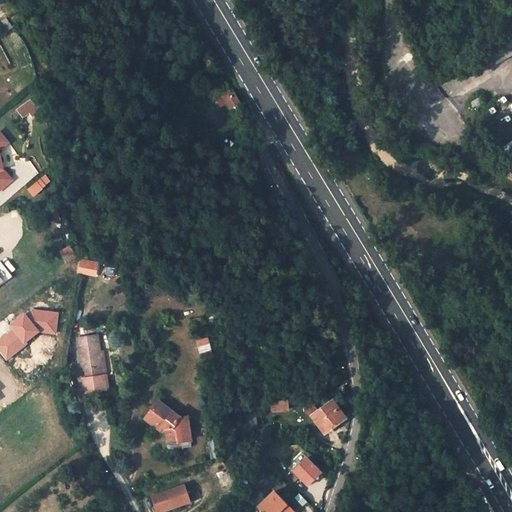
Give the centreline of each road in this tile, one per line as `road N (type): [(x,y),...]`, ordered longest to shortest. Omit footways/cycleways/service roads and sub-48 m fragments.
road 1 (primary): [(511,494),(280,114)]
road 2 (residential): [(329,511),(356,418),(353,358),(330,279),(262,147),(280,114)]
road 3 (unclassified): [(456,142),(394,50),(390,0)]
road 4 (primary): [(280,114),(211,0)]
